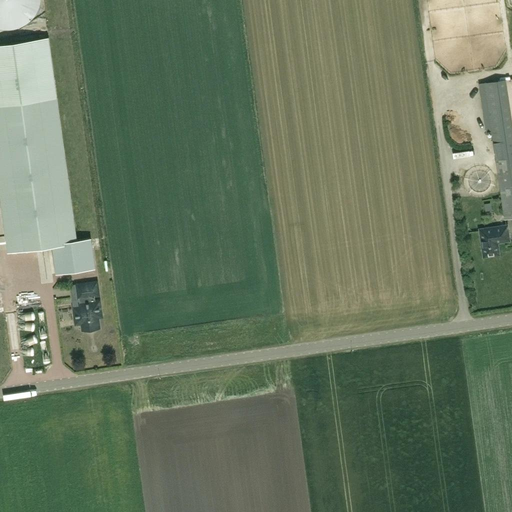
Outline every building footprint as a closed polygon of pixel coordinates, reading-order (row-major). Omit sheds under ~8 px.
[(0,0),(0,28),(3,29),(11,30),(14,29),(18,28),(23,26),(29,22),(35,15),(37,12),(39,8),(40,5),(41,0),(0,0)] [(76,239),(57,98),(49,37),(0,43),(0,198),(7,250),(51,244),(77,241),(76,239)] [(511,125),(506,81),(479,84),(486,132),(492,131),(505,219),(511,218),(511,125)] [(507,226),(506,226),(480,230),(483,254),(487,257),(495,256),(498,252),(497,246),(495,245),(498,241),(504,240),(506,242),(509,241),(507,226)] [(77,241),(51,244),(55,274),(95,268),(91,237),(76,239),(77,241)] [(81,319),(83,331),(99,329),(97,314),(101,314),(99,301),(95,301),(94,296),(98,295),(97,283),(77,285),(80,308),(74,308),(75,320),(81,319)]
